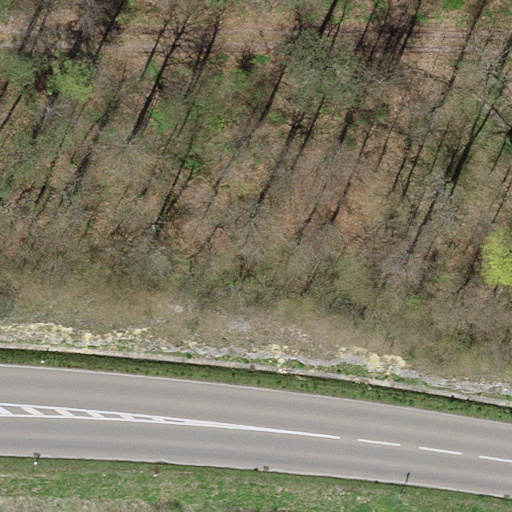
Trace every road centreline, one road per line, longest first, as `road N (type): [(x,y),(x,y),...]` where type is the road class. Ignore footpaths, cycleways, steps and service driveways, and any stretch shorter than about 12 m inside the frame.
road 1 (secondary): [(511,458),(198,416),(0,410)]
road 2 (track): [(0,35),(511,55)]
